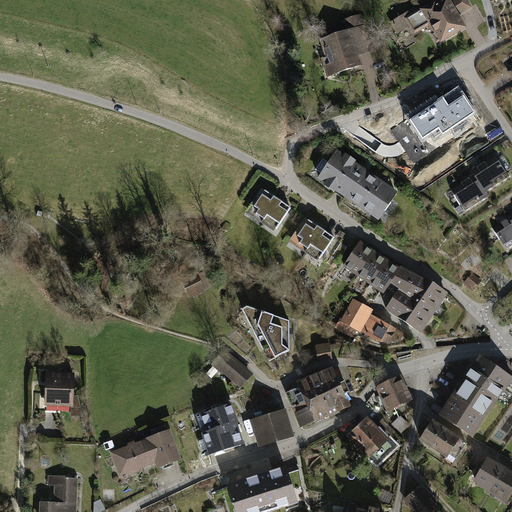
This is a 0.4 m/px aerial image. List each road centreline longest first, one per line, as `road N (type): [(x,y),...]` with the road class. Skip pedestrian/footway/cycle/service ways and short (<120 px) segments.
road 1 (residential): [(294,187),(149,117),(0,77)]
road 2 (residential): [(393,371),(344,421),(126,511)]
road 3 (residential): [(503,349),(494,326),(461,295),(294,187)]
road 4 (residential): [(294,187),(290,154),(300,138),(400,98),(465,60)]
road 5 (residential): [(393,371),(338,363),(306,369),(275,390),(223,346)]
road 6 (track): [(415,365),(418,401),(395,511)]
